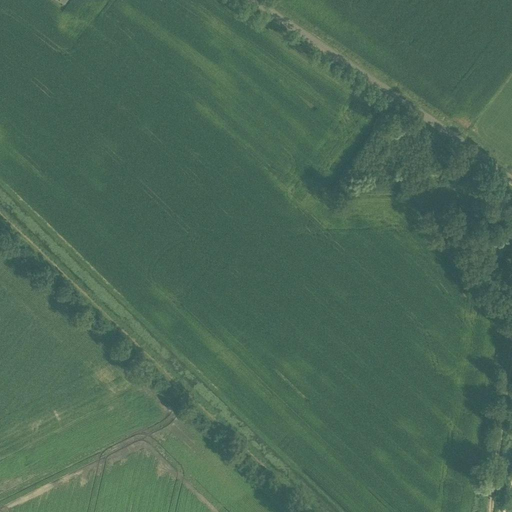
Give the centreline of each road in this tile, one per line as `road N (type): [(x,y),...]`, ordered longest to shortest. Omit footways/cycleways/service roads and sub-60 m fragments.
road 1 (unclassified): [(511,183),(248,0)]
road 2 (track): [(511,331),(486,511)]
